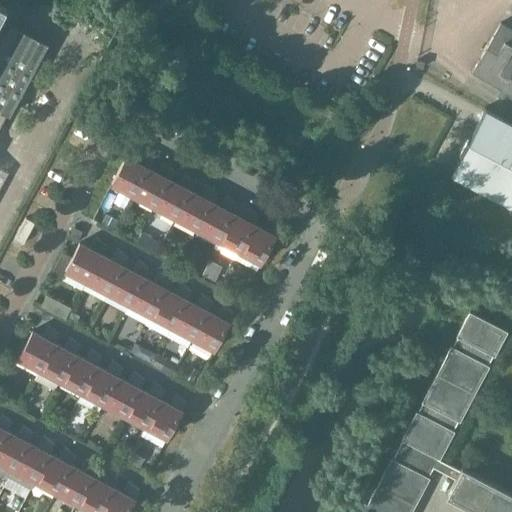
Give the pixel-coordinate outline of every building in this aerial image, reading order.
[(0,128),(8,113),(10,114),(46,46),(0,21),(0,17),(7,6),(0,2),(0,128)] [(511,28),(501,22),(472,70),(501,87),(497,94),(511,103),(511,28)] [(449,169),(511,203),(511,122),(485,108),(449,169)] [(134,194),(148,168),(153,158),(143,150),(136,161),(126,156),(112,182),(134,194)] [(148,168),(134,194),(155,205),(169,179),(174,170),(164,161),(157,173),(148,168)] [(155,205),(176,216),(190,190),(195,181),(185,173),(179,184),(169,179),(155,205)] [(176,216),(197,228),(211,202),(216,192),(206,184),(200,196),(190,190),(176,216)] [(197,228),(218,239),(232,213),(233,213),(238,204),(227,195),(221,207),(211,202),(197,228)] [(218,239),(240,250),(254,224),(259,215),(249,207),(242,218),(233,213),(232,213),(218,239)] [(23,244),(34,223),(26,218),(14,239),(23,244)] [(240,250),(235,259),(257,270),(275,236),(280,226),(270,218),(264,230),(254,224),(240,250)] [(67,269),(87,280),(101,254),(106,245),(96,236),(90,248),(80,243),(72,256),(63,251),(51,274),(61,280),(67,269)] [(101,254),(87,280),(109,292),(123,265),(128,256),(117,248),(111,259),(101,254)] [(130,303),(144,277),(149,268),(139,259),(132,271),(123,265),(109,292),(130,303)] [(151,314),(165,288),(170,279),(160,270),(154,282),(144,277),(130,303),(151,314)] [(165,288),(151,314),(172,326),(186,299),(191,290),(181,282),(175,293),(165,288)] [(196,305),(186,299),(172,326),(193,337),(207,311),(212,301),(202,293),(196,305)] [(234,313),(224,305),(218,316),(207,311),(193,337),(215,348),(234,313)] [(508,331),(470,311),(363,511),(411,511),(434,468),(456,480),(446,497),(474,511),(511,511),(511,494),(462,468),(460,471),(439,460),(508,331)] [(43,336),(33,331),(19,357),(40,369),(54,342),(55,343),(60,333),(50,324),(43,336)] [(55,343),(54,342),(40,369),(61,380),(75,354),(76,354),(81,344),(71,336),(64,348),(55,343)] [(76,354),(75,354),(61,380),(83,391),(97,365),(102,356),(92,347),(85,359),(76,354)] [(97,365),(83,391),(104,403),(118,376),(118,377),(123,367),(113,359),(107,370),(97,365)] [(118,377),(118,376),(104,403),(125,414),(139,388),(144,379),(134,370),(128,382),(118,377)] [(139,388),(125,414),(146,425),(160,399),(165,390),(155,381),(149,393),(139,388)] [(186,401),(176,393),(170,404),(160,399),(146,425),(168,437),(182,411),(181,411),(186,401)] [(12,422),(2,413),(0,417),(0,443),(7,431),(12,422)] [(0,471),(10,477),(14,468),(28,442),(33,433),(23,425),(17,436),(7,431),(0,443),(0,471)] [(31,488),(35,480),(49,453),(50,454),(55,444),(44,436),(38,448),(28,442),(14,468),(10,477),(31,488)] [(76,456),(66,447),(59,459),(50,454),(49,453),(35,480),(57,491),(71,465),(76,456)] [(71,465),(57,491),(78,502),(92,476),(97,467),(87,458),(80,470),(71,465)] [(92,476),(78,502),(96,511),(99,511),(113,487),(113,488),(118,478),(108,470),(102,481),(92,476)] [(113,488),(113,487),(99,511),(127,511),(135,499),(134,499),(139,490),(129,481),(123,493),(113,488)]
